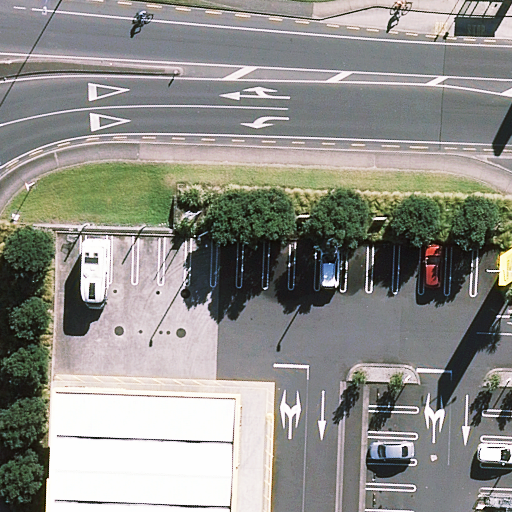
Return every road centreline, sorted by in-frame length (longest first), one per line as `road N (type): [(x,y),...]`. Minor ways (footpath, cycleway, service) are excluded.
road 1 (tertiary): [(278,75),(177,108),(84,108),(0,125)]
road 2 (tertiary): [(0,31),(179,41),(278,75)]
road 3 (tertiary): [(278,75),(511,89)]
